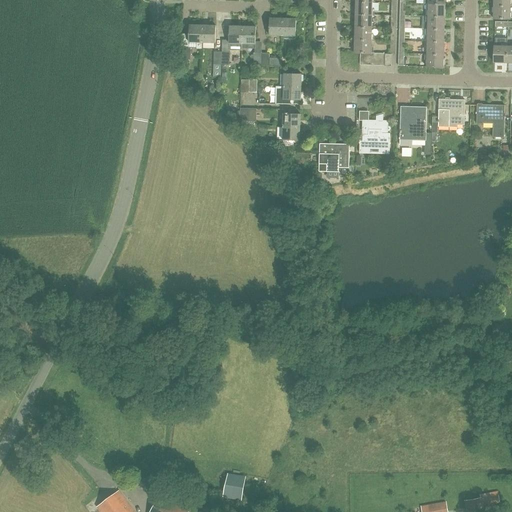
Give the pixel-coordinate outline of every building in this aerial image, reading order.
[(356,2),(356,15),(373,15),(374,3),(356,2)] [(446,17),(446,4),(428,4),(428,17),(446,17)] [(511,6),(494,5),(494,19),(511,19),(511,6)] [(356,15),(355,27),(373,28),(373,15),(356,15)] [(428,17),(428,29),(445,30),(446,17),(428,17)] [(270,35),(283,36),(284,18),(271,18),(270,35)] [(297,19),(284,18),(283,36),(297,36),(297,19)] [(190,42),(203,42),(203,26),(190,25),(190,42)] [(216,26),(203,26),(203,42),(216,43),(216,26)] [(242,48),(242,43),(243,27),(230,26),(230,43),(229,50),(242,50),(242,48)] [(256,27),(243,27),(242,43),(242,48),(255,48),(256,44),(256,27)] [(355,27),(355,40),(373,40),(373,28),(355,27)] [(445,43),(445,30),(428,29),(427,42),(445,43)] [(368,53),(372,53),(373,40),(355,40),(355,53),(361,53),(368,53)] [(427,42),(427,55),(444,55),(445,43),(427,42)] [(507,63),(507,46),(495,46),(495,62),(507,63)] [(192,47),(190,47),(184,47),(184,60),(192,60),(192,47)] [(223,52),(222,65),(230,65),(231,52),(223,52)] [(253,66),(262,66),(262,53),(254,53),(253,66)] [(270,66),(270,58),(270,53),(262,53),(262,66),(270,66)] [(426,67),(444,68),(444,55),(427,55),(426,67)] [(270,58),(270,66),(282,66),(283,58),(270,58)] [(285,73),(285,86),(302,87),(302,74),(285,73)] [(257,81),(249,80),(249,93),(257,93),(257,81)] [(302,87),(285,86),(276,86),(276,104),(294,104),(294,100),(301,100),(302,87)] [(465,125),(466,100),(440,99),(439,127),(451,127),(451,124),(465,125)] [(505,137),(506,105),(478,104),(477,124),(494,124),(493,137),(505,137)] [(401,106),(401,140),(412,140),(420,140),(426,141),(426,146),(424,146),(424,147),(432,147),(432,133),(427,133),(427,132),(427,107),(401,106)] [(257,109),(249,109),(248,122),(256,122),(257,109)] [(284,114),(284,127),(301,127),(301,114),(284,114)] [(390,152),(390,154),(391,133),(389,133),(389,120),(384,120),(384,114),(384,115),(378,117),(378,120),(363,120),(363,134),(361,134),(361,153),(361,151),(369,151),(370,148),(382,148),(382,152),(390,152)] [(300,141),(301,127),(284,127),(283,140),(300,141)] [(350,168),(350,144),(320,144),(320,171),(328,172),(328,170),(340,170),(340,168),(350,168)] [(501,353),(501,352),(487,354),(488,363),(495,362),(496,364),(501,365),(507,361),(511,360),(511,354),(506,355),(506,352),(501,353)] [(246,477),(228,473),(223,498),(242,501),(246,477)] [(101,511),(135,511),(119,491),(98,507),(101,511)] [(159,496),(150,511),(189,511),(159,496)] [(485,511),(483,498),(466,501),(467,511),(485,511)] [(447,511),(446,502),(421,507),(422,511),(447,511)]
